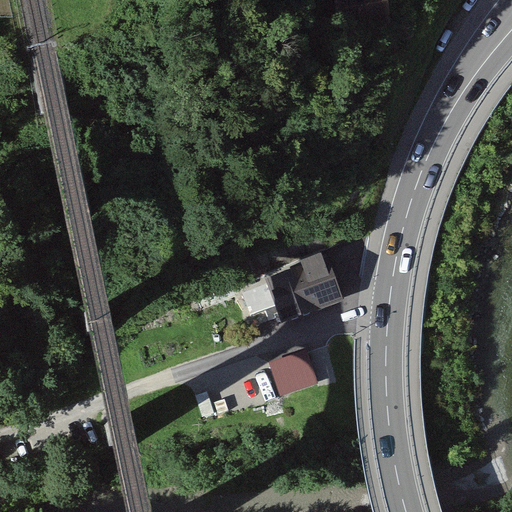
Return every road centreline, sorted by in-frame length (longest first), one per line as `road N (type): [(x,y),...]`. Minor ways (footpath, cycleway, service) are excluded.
road 1 (residential): [(390,299),(0,437)]
road 2 (primary): [(511,26),(429,156),(390,299)]
road 3 (primary): [(390,299),(388,412),(406,511)]
road 4 (unknown): [(385,37),(399,159)]
